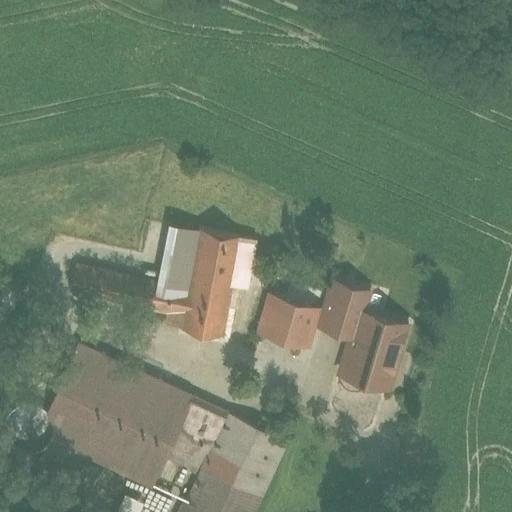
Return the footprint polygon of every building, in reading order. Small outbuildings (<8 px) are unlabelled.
[(256,235),(167,217),(155,278),(149,306),(167,309),(165,320),(222,331),(232,282),(246,285),(256,235)] [(149,306),(155,278),(80,263),(75,291),(149,306)] [(363,305),(368,285),(328,274),(320,303),(314,321),(349,331),(355,333),(363,305)] [(320,303),(270,289),(258,328),(308,343),(314,321),(320,303)] [(337,370),(389,385),(409,318),(363,305),(355,333),(349,331),(337,370)] [(188,394),(78,343),(38,428),(149,479),(162,450),(188,394)] [(188,394),(162,450),(199,467),(225,411),(188,394)] [(178,511),(252,511),(286,439),(225,411),(199,467),(178,511)] [(61,470),(81,476),(86,458),(66,452),(61,470)] [(133,511),(139,498),(120,490),(110,511),(133,511)]
